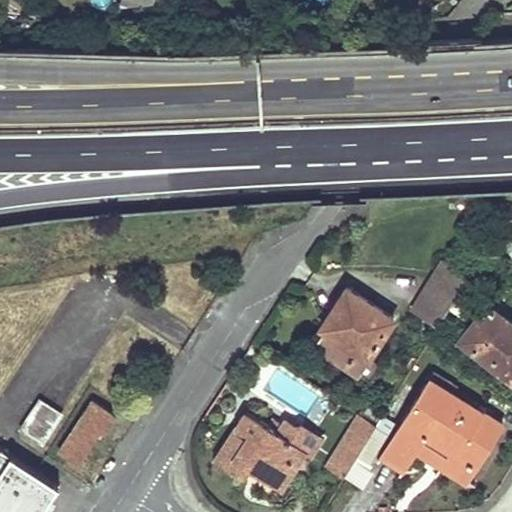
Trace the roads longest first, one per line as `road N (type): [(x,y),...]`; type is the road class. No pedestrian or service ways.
road 1 (residential): [(122,497),(262,285),(488,0)]
road 2 (trunk): [(417,93),(267,73),(0,72)]
road 3 (trunk): [(417,93),(0,106)]
road 4 (trunk): [(0,196),(401,140)]
road 5 (trunk): [(0,149),(401,140)]
